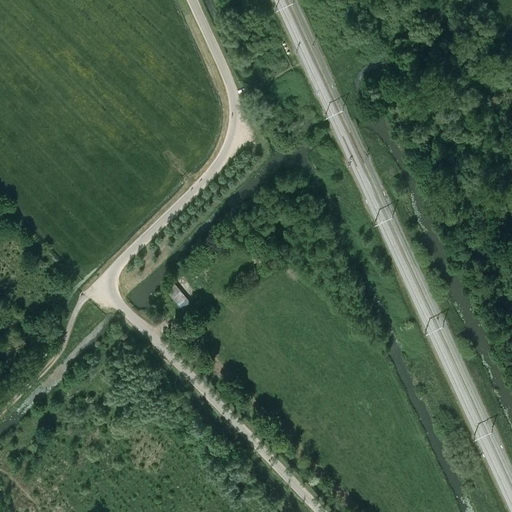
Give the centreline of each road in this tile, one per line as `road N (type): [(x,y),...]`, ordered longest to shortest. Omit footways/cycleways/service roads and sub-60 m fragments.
road 1 (unclassified): [(98,283),(211,173),(228,146),(234,97),(192,0)]
road 2 (unclassified): [(319,511),(98,283)]
